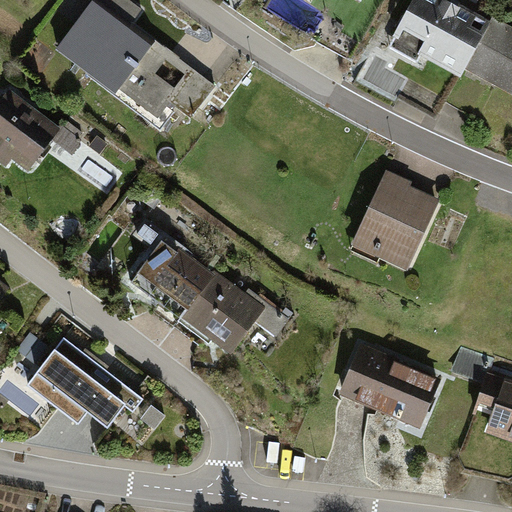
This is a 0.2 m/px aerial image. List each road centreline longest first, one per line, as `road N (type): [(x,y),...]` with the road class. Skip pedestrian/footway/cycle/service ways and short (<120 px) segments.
road 1 (residential): [(511,182),(363,117),(241,43),(188,0)]
road 2 (residential): [(0,245),(221,421),(233,461),(232,504)]
road 3 (residential): [(232,504),(0,473)]
